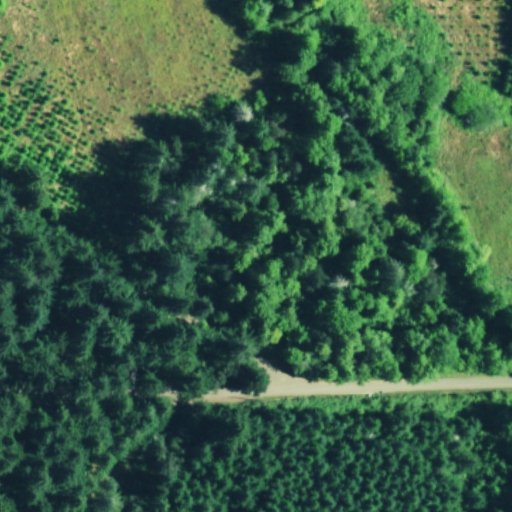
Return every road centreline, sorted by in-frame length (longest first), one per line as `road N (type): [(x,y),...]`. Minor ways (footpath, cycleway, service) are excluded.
road 1 (residential): [(287,387),(116,279),(0,183)]
road 2 (track): [(287,387),(154,396),(0,387)]
road 3 (residential): [(511,379),(287,387)]
road 4 (track): [(55,511),(154,396)]
